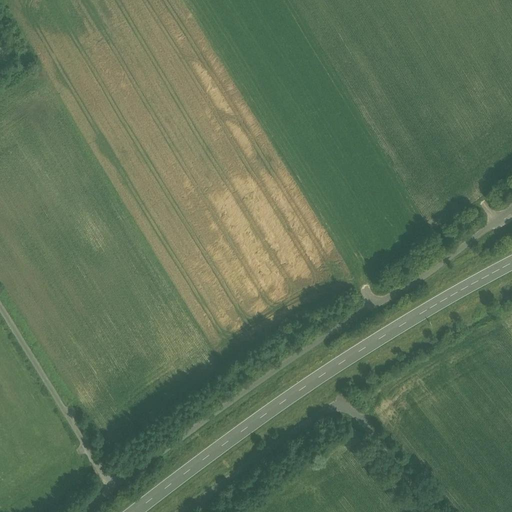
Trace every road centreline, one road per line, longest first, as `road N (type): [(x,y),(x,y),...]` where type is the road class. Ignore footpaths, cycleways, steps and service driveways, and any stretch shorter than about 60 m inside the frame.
road 1 (unclassified): [(511,212),(113,489)]
road 2 (primary): [(133,511),(315,379),(511,262)]
road 3 (unclassified): [(434,511),(346,408),(307,421),(186,511)]
road 4 (unclassified): [(113,489),(0,305)]
